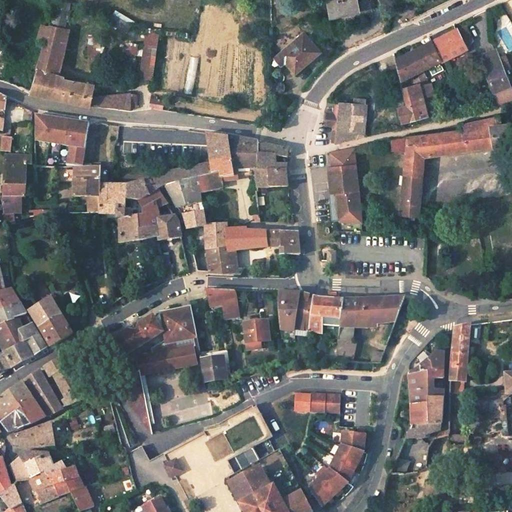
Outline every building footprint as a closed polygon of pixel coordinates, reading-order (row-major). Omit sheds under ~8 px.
[(66,15),(68,3),(56,0),(53,11),(66,15)] [(327,0),(330,12),(356,7),(355,0),(327,0)] [(500,15),(505,12),(499,4),(494,6),(500,15)] [(63,28),(66,15),(53,11),(49,25),(63,28)] [(125,30),(131,20),(116,11),(110,21),(125,30)] [(40,57),(57,60),(63,28),(49,25),(40,57)] [(466,46),(471,41),(464,26),(457,29),(466,46)] [(464,48),(465,48),(466,46),(457,29),(431,42),(440,59),(441,60),(464,48)] [(319,53),(303,34),(278,54),(295,74),(305,66),(304,65),(319,53)] [(431,41),(395,60),(400,80),(440,59),(431,42),(431,41)] [(158,45),(144,44),(139,78),(153,80),(158,45)] [(494,51),(479,57),(497,105),(511,99),(511,93),(503,72),(502,73),(497,60),(494,51)] [(273,59),(273,66),(279,66),(285,62),(280,56),(277,58),(273,59)] [(54,74),(57,60),(40,57),(36,71),(54,74)] [(510,70),(505,57),(497,60),(502,73),(503,72),(510,70)] [(93,93),(95,83),(72,80),(72,79),(60,76),(61,76),(54,74),(36,71),(31,89),(29,93),(67,102),(91,106),(93,93)] [(429,121),(433,117),(425,84),(420,85),(429,121)] [(429,121),(420,85),(412,87),(412,86),(402,88),(407,106),(411,121),(412,125),(429,121)] [(129,93),(93,93),(91,106),(106,108),(111,107),(118,109),(121,110),(131,111),(129,93)] [(150,99),(149,108),(162,110),(164,100),(150,99)] [(369,136),(366,106),(339,103),(339,104),(342,142),(342,143),(369,136)] [(407,106),(398,108),(401,123),(411,121),(407,106)] [(70,146),(67,166),(74,166),(82,167),(85,148),(89,124),(35,115),(35,140),(70,146)] [(424,156),(511,142),(511,138),(509,124),(496,126),(495,124),(490,125),(489,119),(461,126),(460,130),(403,137),(392,140),(391,150),(405,151),(400,215),(419,216),(422,175),(417,175),(418,157),(424,156)] [(228,136),(207,133),(211,161),(232,158),(228,136)] [(234,173),(237,173),(237,168),(258,166),(259,141),(228,136),(232,158),(234,173)] [(286,164),(274,163),(273,155),(287,157),(287,153),(288,149),(259,141),(258,166),(258,168),(256,168),(257,187),(288,187),(286,169),(286,164)] [(352,147),(328,152),(328,164),(355,162),(352,147)] [(32,156),(4,155),(2,198),(21,198),(28,198),(28,187),(25,187),(26,165),(31,166),(32,156)] [(232,158),(211,161),(212,164),(213,173),(219,172),(220,177),(233,177),(235,177),(234,173),(232,158)] [(212,164),(191,166),(165,173),(150,181),(156,191),(159,189),(166,185),(170,183),(199,176),(213,173),(212,164)] [(354,165),(328,166),(330,190),(326,191),(327,200),(329,221),(333,221),(338,221),(360,222),(357,189),(354,165)] [(63,181),(74,181),(74,166),(67,166),(64,166),(63,181)] [(86,198),(99,199),(99,185),(100,185),(100,180),(100,169),(100,167),(95,167),(82,167),(74,166),(74,181),(74,197),(86,198)] [(222,188),(221,181),(233,178),(233,177),(220,177),(219,172),(213,173),(199,176),(201,193),(222,188)] [(177,208),(202,203),(201,193),(199,176),(170,183),(166,185),(169,194),(173,201),(177,208)] [(116,215),(116,221),(120,221),(120,244),(158,238),(158,227),(139,230),(137,216),(133,216),(133,211),(126,211),(126,200),(139,201),(156,191),(150,181),(144,182),(144,181),(125,185),(125,199),(117,198),(116,215)] [(99,207),(99,215),(116,215),(117,198),(110,197),(111,185),(100,185),(99,185),(99,199),(99,207)] [(125,185),(118,186),(117,198),(125,199),(125,185)] [(126,211),(133,211),(142,211),(143,216),(137,216),(139,230),(158,227),(158,219),(157,214),(169,210),(156,191),(139,201),(126,200),(126,211)] [(21,198),(2,198),(2,202),(2,206),(3,213),(4,222),(4,225),(14,224),(14,220),(13,214),(21,214),(21,209),(21,198)] [(86,198),(86,207),(99,207),(99,199),(86,198)] [(158,219),(174,216),(169,210),(157,214),(158,219)] [(29,221),(43,218),(43,211),(30,212),(29,221)] [(206,227),(206,250),(227,248),(225,230),(226,230),(226,225),(226,224),(206,226),(204,211),(203,212),(183,215),(184,218),(188,229),(206,227)] [(158,240),(180,237),(177,225),(174,216),(158,219),(158,227),(158,238),(158,240)] [(231,275),(229,252),(236,251),(268,248),(284,248),(283,256),(299,256),(296,231),(266,232),(246,232),(246,229),(226,230),(225,230),(227,248),(206,250),(210,274),(231,275)] [(206,250),(192,252),(197,273),(210,274),(206,250)] [(239,276),(242,270),(236,270),(236,251),(229,252),(231,275),(239,276)] [(162,267),(170,266),(168,254),(160,255),(162,267)] [(0,309),(20,303),(15,295),(11,289),(1,292),(0,292),(0,309)] [(208,298),(210,308),(222,306),(225,319),(226,319),(232,318),(239,318),(235,291),(206,290),(208,298)] [(280,331),(294,333),(295,329),(300,293),(279,292),(278,310),(280,331)] [(295,329),(309,332),(313,297),(300,293),(295,329)] [(309,332),(331,338),(330,346),(337,347),(337,342),(339,329),(343,300),(317,298),(313,297),(309,332)] [(380,324),(395,323),(405,297),(389,298),(380,324)] [(62,317),(51,298),(49,300),(47,298),(27,310),(39,330),(51,322),(62,317)] [(339,329),(354,330),(378,329),(380,324),(389,298),(343,300),(339,329)] [(0,323),(27,315),(23,308),(20,303),(0,309),(0,323)] [(114,339),(124,356),(163,333),(163,341),(152,348),(153,354),(136,358),(139,372),(140,375),(196,364),(192,346),(199,345),(190,306),(165,310),(156,316),(154,314),(114,339)] [(72,334),(65,323),(62,317),(51,322),(39,330),(49,347),(72,334)] [(19,331),(13,320),(0,323),(0,347),(3,354),(25,344),(33,357),(47,349),(40,338),(37,332),(23,338),(19,331)] [(267,322),(243,324),(246,350),(262,349),(261,343),(269,342),(267,322)] [(32,325),(19,331),(23,338),(37,332),(32,325)] [(467,349),(469,325),(454,328),(451,367),(466,369),(466,356),(467,349)] [(384,354),(369,353),(369,345),(337,342),(337,347),(335,363),(373,364),(380,364),(384,354)] [(3,354),(11,368),(32,358),(33,357),(25,344),(3,354)] [(387,346),(369,345),(369,353),(384,354),(387,346)] [(323,352),(308,351),(306,363),(323,363),(323,352)] [(444,352),(434,352),(427,359),(419,365),(419,373),(429,371),(443,369),(443,364),(444,352)] [(3,354),(0,355),(0,371),(11,368),(3,354)] [(52,380),(55,385),(58,384),(60,389),(56,391),(65,408),(84,399),(67,368),(61,358),(45,369),(52,380)] [(222,360),(200,363),(204,383),(224,381),(222,360)] [(428,390),(429,379),(429,371),(419,373),(419,365),(414,370),(408,372),(409,381),(411,392),(411,405),(428,402),(428,396),(428,390)] [(466,369),(451,367),(450,381),(465,382),(466,369)] [(443,369),(429,371),(429,379),(443,379),(443,374),(443,369)] [(25,382),(48,417),(61,410),(41,372),(25,382)] [(117,390),(153,434),(140,375),(139,372),(117,390)] [(30,397),(22,384),(0,399),(0,409),(4,415),(30,397)] [(310,393),(295,393),(294,409),(333,411),(334,394),(310,392),(310,393)] [(424,436),(425,434),(438,430),(443,425),(443,407),(443,395),(428,396),(428,402),(411,405),(412,425),(405,440),(424,436)] [(31,426),(45,419),(30,397),(4,415),(0,409),(0,421),(2,424),(22,412),(31,426)] [(205,432),(164,454),(168,462),(177,457),(184,471),(176,476),(179,483),(188,500),(196,497),(226,481),(225,479),(234,474),(245,468),(238,455),(250,448),(272,436),(259,413),(256,407),(253,408),(252,406),(228,419),(228,424),(229,426),(205,432)] [(22,412),(2,424),(6,429),(8,433),(31,426),(22,412)] [(53,436),(51,424),(12,439),(14,445),(23,446),(33,448),(55,446),(53,436)] [(342,447),(363,453),(366,436),(343,433),(342,447)] [(347,484),(363,453),(342,447),(329,469),(347,484)] [(250,448),(238,455),(245,468),(257,461),(250,448)] [(18,457),(24,465),(41,459),(42,463),(52,459),(50,455),(49,454),(36,454),(32,454),(23,456),(21,454),(18,457)] [(24,465),(18,457),(14,462),(16,464),(15,477),(16,482),(29,478),(24,465)] [(168,462),(163,464),(171,478),(176,476),(184,471),(177,457),(168,462)] [(410,462),(397,458),(390,473),(405,474),(410,462)] [(47,473),(42,463),(41,459),(24,465),(29,478),(47,473)] [(52,461),(52,459),(42,463),(47,473),(48,472),(47,471),(55,467),(52,461)] [(0,497),(10,487),(2,460),(0,461),(0,497)] [(55,467),(47,471),(48,472),(47,473),(48,477),(66,471),(64,468),(61,463),(55,467)] [(66,471),(48,477),(53,487),(55,486),(78,479),(76,472),(75,469),(66,471)] [(329,469),(309,487),(322,507),(347,484),(329,469)] [(231,493),(241,511),(312,511),(309,505),(298,485),(273,498),(258,470),(232,484),(235,490),(231,493)] [(40,504),(60,497),(55,486),(53,487),(48,477),(47,473),(29,478),(40,504)] [(120,477),(123,488),(134,484),(131,474),(120,477)] [(87,490),(86,488),(82,483),(81,481),(79,482),(78,479),(55,486),(60,497),(71,493),(80,511),(82,511),(94,507),(87,490)] [(0,497),(10,511),(9,511),(25,511),(14,486),(12,486),(10,487),(0,497)] [(143,507),(145,511),(167,511),(161,498),(143,507)]
